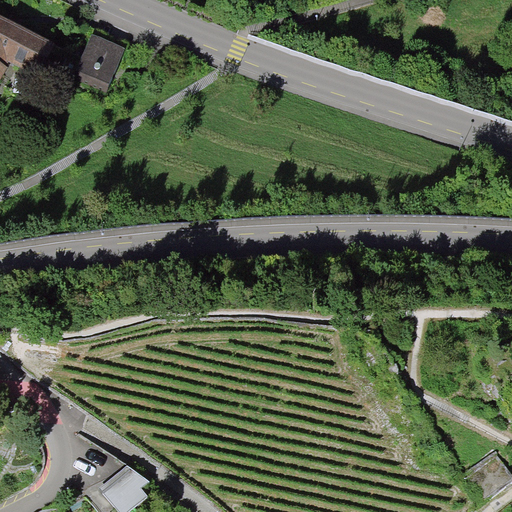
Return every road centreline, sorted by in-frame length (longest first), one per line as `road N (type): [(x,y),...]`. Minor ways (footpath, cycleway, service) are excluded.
road 1 (residential): [(0,269),(215,244),(511,242)]
road 2 (residential): [(511,144),(370,99),(120,0)]
road 3 (residential): [(24,511),(53,488),(63,454),(53,424),(0,365)]
